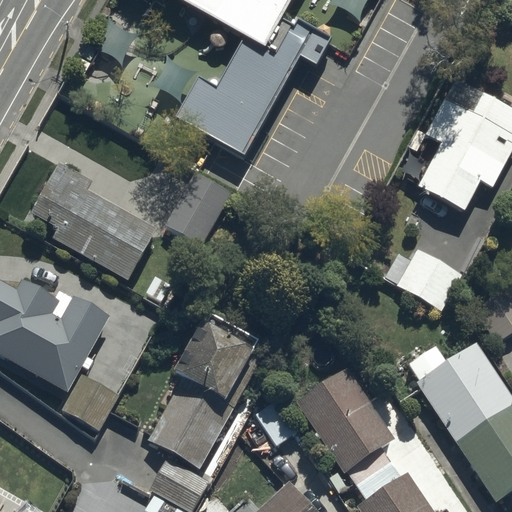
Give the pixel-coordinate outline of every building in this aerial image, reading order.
[(291,0),(175,0),(228,30),(175,122),(242,160),(299,61),(315,70),(330,43),(296,24),(293,29),(279,22),(291,0)] [(511,144),(511,116),(458,86),(426,142),(443,151),(419,192),(460,215),(485,170),(494,175),(511,144)] [(90,190),(64,174),(39,216),(66,232),(58,244),(126,284),(156,235),(87,194),(90,190)] [(236,201),(197,179),(167,231),(206,254),(236,201)] [(453,284),(414,261),(396,293),(435,315),(453,284)] [(44,314),(0,288),(0,356),(67,394),(103,331),(51,301),(44,314)] [(511,297),(508,291),(471,317),(492,347),(511,333),(511,297)] [(248,358),(203,332),(178,376),(224,401),(248,358)] [(511,489),(511,406),(474,350),(442,371),(432,355),(407,372),(494,502),(511,489)] [(389,440),(346,376),(301,405),(366,503),(357,509),(358,511),(423,511),(404,481),(397,485),(374,450),(389,440)] [(121,402),(82,380),(64,412),(103,434),(121,402)] [(222,428),(177,403),(152,446),(197,472),(222,428)] [(277,408),(257,420),(273,446),(293,434),(277,408)] [(193,511),(207,488),(169,467),(154,493),(185,511),(193,511)] [(310,511),(291,491),(267,511),(310,511)] [(171,511),(156,503),(151,511),(171,511)]
